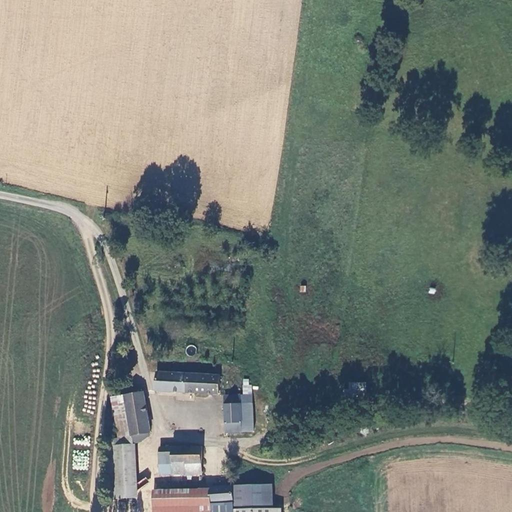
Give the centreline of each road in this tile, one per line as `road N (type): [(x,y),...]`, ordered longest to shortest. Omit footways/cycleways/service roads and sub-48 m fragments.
road 1 (unclassified): [(0,195),(75,214),(98,233),(160,421),(177,439),(226,444),(413,410),(511,408)]
road 2 (track): [(226,444),(254,459),(284,460),(429,428),(511,441)]
